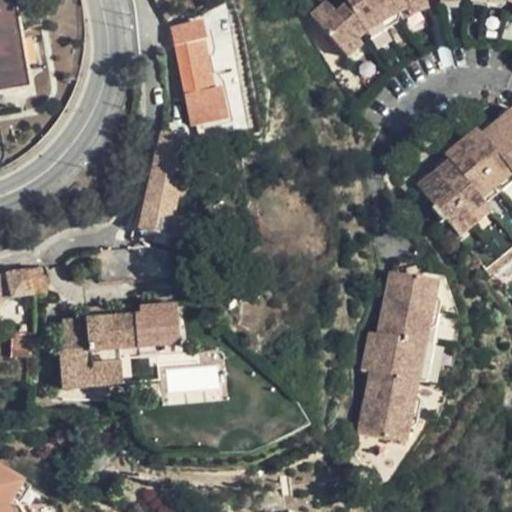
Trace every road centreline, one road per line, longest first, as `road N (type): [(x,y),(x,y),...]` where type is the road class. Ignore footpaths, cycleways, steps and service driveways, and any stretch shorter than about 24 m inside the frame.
road 1 (residential): [(511,86),(483,77),(388,127),(376,170),(381,251)]
road 2 (residential): [(0,194),(77,143),(102,98),(109,49),(100,0)]
